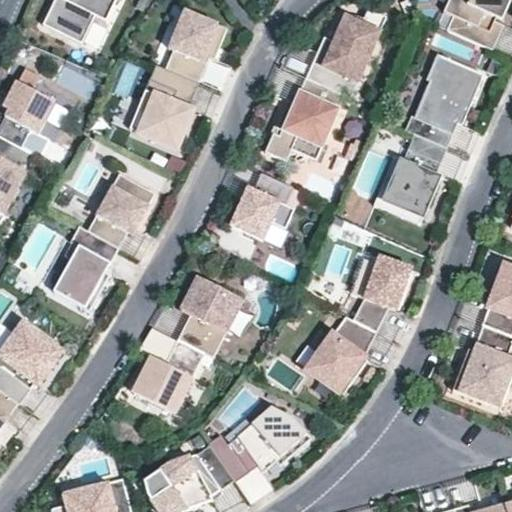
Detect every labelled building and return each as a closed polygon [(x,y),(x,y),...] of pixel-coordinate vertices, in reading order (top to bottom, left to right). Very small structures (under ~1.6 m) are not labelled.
[(117,0),(55,0),(43,25),(83,45),(96,17),(107,22),(117,0)] [(448,31),(493,51),(504,26),(500,24),(495,22),(504,0),(450,0),(444,13),(453,17),(448,31)] [(510,0),(504,0),(495,22),(500,24),(510,0)] [(165,48),(180,9),(176,7),(160,46),(165,48)] [(165,48),(157,66),(200,84),(210,58),(216,45),(221,47),(228,29),(180,9),(165,48)] [(369,9),(362,24),(381,32),(387,17),(369,9)] [(345,96),(351,99),(381,32),(362,24),(345,17),(334,42),(325,38),(316,58),(325,62),(323,68),(313,63),(306,79),(345,96)] [(221,47),(216,45),(210,58),(215,61),(221,47)] [(484,75),(437,55),(427,81),(430,82),(415,119),(412,117),(406,132),(415,135),(447,149),(458,124),(462,125),(484,75)] [(316,58),(313,63),(323,68),(325,62),(316,58)] [(190,109),(200,84),(157,66),(141,104),(151,107),(140,134),(177,149),(185,128),(181,126),(188,109),(190,109)] [(274,134),(265,153),(287,163),(292,151),(309,158),(320,154),(345,96),(306,79),(295,104),(288,101),(276,128),(283,131),(280,138),(274,134)] [(10,111),(0,129),(0,136),(22,148),(31,131),(39,135),(56,104),(19,84),(5,109),(10,111)] [(151,107),(141,104),(130,130),(140,134),(151,107)] [(188,109),(181,126),(185,128),(193,111),(190,109),(188,109)] [(283,131),(276,128),(274,134),(280,138),(283,131)] [(447,149),(415,135),(404,161),(388,201),(424,216),(441,176),(436,175),(447,149)] [(22,148),(0,136),(0,212),(5,215),(36,156),(22,148)] [(47,155),(61,163),(69,149),(55,141),(47,155)] [(388,201),(404,161),(395,157),(375,206),(421,225),(424,216),(388,201)] [(232,227),(263,241),(271,223),(285,230),(294,210),(285,205),(293,189),(261,174),(254,191),(250,199),(245,197),(232,227)] [(120,176),(89,232),(119,250),(132,228),(136,230),(156,195),(120,176)] [(250,199),(254,191),(249,189),(245,197),(250,199)] [(119,250),(89,232),(80,227),(71,244),(73,245),(65,258),(72,261),(54,293),(90,313),(110,276),(106,274),(103,269),(106,264),(110,266),(119,250)] [(365,299),(354,321),(377,333),(390,309),(394,311),(411,271),(381,259),(365,299)] [(492,300),(483,326),(484,326),(511,336),(511,269),(500,266),(493,285),(497,287),(492,300)] [(188,315),(206,282),(199,278),(182,312),(188,315)] [(191,316),(178,341),(205,354),(214,359),(243,301),(206,282),(188,315),(191,316)] [(497,287),(493,285),(488,298),(492,300),(497,287)] [(354,321),(346,317),(333,337),(309,372),(345,396),(368,361),(364,358),(377,333),(354,321)] [(0,390),(20,405),(36,383),(39,385),(64,351),(23,322),(0,353),(0,390)] [(511,336),(484,326),(474,352),(471,361),(466,360),(454,392),(501,409),(511,378),(511,336)] [(174,414),(205,354),(178,341),(166,365),(157,361),(138,396),(174,414)] [(471,361),(474,352),(469,350),(466,360),(471,361)] [(138,396),(157,361),(153,358),(134,394),(138,396)] [(0,431),(4,425),(20,405),(0,390),(0,439),(2,437),(0,435),(0,431)] [(235,482),(236,483),(258,467),(263,474),(307,435),(293,419),(271,408),(228,446),(222,449),(215,440),(209,444),(210,446),(235,482)] [(9,428),(4,425),(0,431),(0,435),(2,437),(9,428)] [(221,436),(215,440),(222,449),(228,446),(221,436)] [(169,466),(140,485),(158,511),(184,511),(198,508),(235,482),(210,446),(197,455),(169,466)] [(131,511),(123,480),(65,495),(68,507),(54,510),(54,511),(131,511)]
